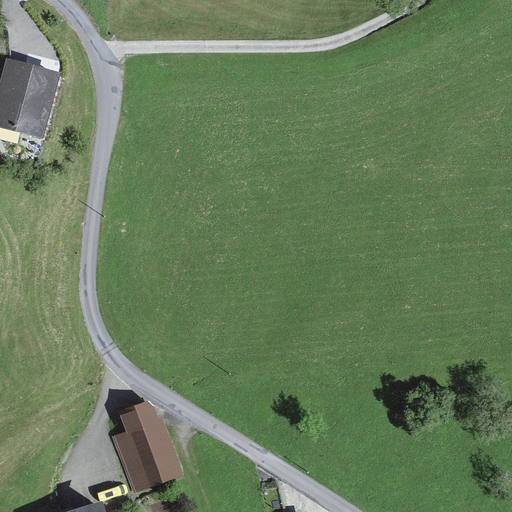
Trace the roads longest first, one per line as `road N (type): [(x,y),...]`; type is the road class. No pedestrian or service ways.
road 1 (unclassified): [(58,0),(91,39),(106,88),(87,279),(102,341),(150,389),(349,511)]
road 2 (track): [(99,54),(119,47),(312,45),(340,40),(416,0)]
